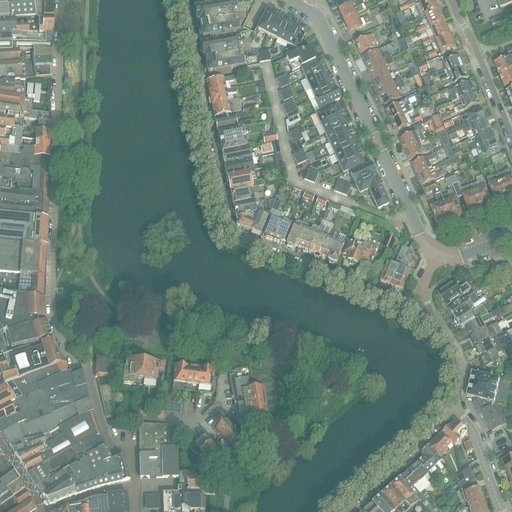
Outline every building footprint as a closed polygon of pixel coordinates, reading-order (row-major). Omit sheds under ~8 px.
[(0,3),(0,22),(16,21),(16,19),(37,18),(53,16),(53,0),(36,0),(37,1),(34,1),(21,2),(5,3),(0,3)] [(192,0),(193,3),(196,5),(197,12),(195,12),(197,25),(199,24),(202,45),(200,46),(202,58),(204,58),(206,65),(204,67),(205,70),(207,72),(207,74),(243,67),(240,53),(250,52),(249,46),(239,47),(235,20),(244,18),(243,12),(234,14),(231,0),(192,0)] [(334,0),(339,9),(351,3),(358,0),(334,0)] [(339,9),(344,20),(356,15),(354,8),(363,4),(361,0),(358,0),(351,3),(339,9)] [(428,0),(420,3),(425,16),(440,10),(435,0),(428,0)] [(511,0),(497,0),(501,8),(511,3),(511,0)] [(411,16),(418,13),(416,8),(409,11),(411,16)] [(384,24),(395,19),(390,9),(379,14),(384,24)] [(424,26),(426,31),(426,30),(431,28),(445,22),(440,10),(425,16),(429,24),(424,26)] [(267,11),(257,30),(267,35),(277,15),(267,11)] [(492,25),(511,17),(509,13),(490,21),(492,25)] [(277,15),(267,35),(277,40),(287,20),(277,15)] [(359,20),(356,15),(344,20),(350,33),(362,27),(372,22),(369,16),(359,20)] [(52,32),(53,16),(37,18),(37,33),(52,32)] [(404,17),(398,20),(401,26),(407,23),(404,17)] [(0,35),(29,34),(37,33),(37,18),(16,19),(16,21),(0,22),(0,35)] [(296,25),(287,20),(277,40),(287,45),(296,25)] [(422,42),(424,46),(436,41),(450,35),(445,22),(431,28),(434,37),(429,39),(422,42)] [(307,30),(296,25),(287,45),(297,49),(307,30)] [(383,25),(375,28),(377,33),(385,29),(383,25)] [(0,44),(41,44),(41,43),(53,43),(52,32),(37,33),(29,34),(0,35),(0,44)] [(377,47),(374,41),(375,41),(372,35),(366,38),(364,33),(354,38),(356,42),(358,48),(357,49),(359,53),(360,53),(361,55),(372,50),(377,47)] [(424,47),(436,42),(441,54),(455,48),(450,35),(436,41),(424,46),(424,47)] [(410,38),(404,40),(407,46),(412,44),(410,38)] [(309,49),(302,40),(295,53),(294,55),(286,58),(286,59),(292,72),(315,61),(309,49)] [(41,43),(41,44),(41,50),(47,50),(52,51),(53,43),(41,43)] [(0,44),(0,53),(24,52),(52,51),(47,50),(41,50),(41,44),(0,44)] [(499,75),(511,69),(511,48),(506,51),(508,57),(494,63),(499,75)] [(364,63),(367,70),(391,59),(389,54),(384,56),(385,58),(382,59),(378,50),(362,57),(365,62),(364,63)] [(52,59),(52,51),(24,52),(25,61),(52,59)] [(0,53),(0,64),(25,63),(25,61),(24,52),(0,53)] [(439,77),(448,73),(463,67),(459,56),(444,63),(446,69),(437,73),(439,77)] [(0,94),(24,95),(25,87),(25,82),(25,78),(35,78),(51,76),(51,66),(52,59),(25,61),(25,63),(0,64),(0,94)] [(371,76),(374,81),(389,74),(385,65),(388,64),(388,66),(393,63),(391,59),(367,70),(370,77),(371,76)] [(321,60),(301,69),(306,80),(326,70),(321,60)] [(426,63),(417,66),(419,73),(428,69),(426,63)] [(468,78),(463,67),(448,73),(439,77),(440,81),(449,77),(453,84),(468,78)] [(511,69),(499,75),(504,88),(511,84),(511,69)] [(330,80),(326,70),(306,80),(310,89),(330,80)] [(436,70),(426,74),(429,81),(439,77),(437,73),(436,70)] [(286,74),(276,79),(278,84),(288,79),(286,74)] [(375,86),(378,93),(402,82),(400,78),(395,80),(396,81),(393,83),(389,74),(374,81),(376,86),(375,86)] [(206,82),(209,94),(225,90),(223,83),(233,81),(232,77),(206,82)] [(288,79),(278,84),(280,89),(291,84),(288,79)] [(335,90),(330,80),(310,89),(315,99),(335,90)] [(404,87),(402,82),(378,93),(382,100),(385,105),(400,98),(396,89),(399,88),(399,90),(404,87)] [(451,102),(459,99),(475,92),(473,86),(472,87),(470,82),(455,88),(455,89),(449,91),(451,95),(451,102)] [(433,86),(426,89),(429,96),(436,93),(433,86)] [(289,87),(279,92),(281,97),(291,92),(289,87)] [(209,94),(211,106),(228,102),(226,95),(236,93),(235,88),(225,90),(209,94)] [(339,100),(335,90),(315,99),(321,112),(335,105),(334,102),(339,100)] [(240,94),(242,99),(255,96),(254,91),(240,94)] [(291,92),(281,97),(283,102),(294,97),(291,92)] [(478,99),(475,92),(459,99),(462,106),(457,108),(458,112),(464,110),(479,104),(477,100),(478,99)] [(439,98),(437,93),(436,93),(429,96),(431,101),(439,98)] [(0,94),(0,107),(20,110),(22,110),(24,99),(24,95),(0,94)] [(391,121),(406,115),(413,112),(410,105),(416,102),(413,95),(400,101),(401,103),(386,110),(391,121)] [(24,99),(22,110),(29,111),(31,111),(32,100),(24,99)] [(292,100),(281,105),(284,110),(294,105),(292,100)] [(228,102),(211,106),(214,117),(240,112),(239,107),(234,108),(233,101),(228,102)] [(294,105),(284,110),(286,115),(296,110),(294,105)] [(340,115),(335,105),(321,112),(315,114),(320,125),(340,115)] [(0,116),(6,118),(7,117),(19,118),(20,110),(0,107),(0,116)] [(461,118),(463,122),(462,130),(485,120),(485,119),(486,119),(484,114),(483,114),(481,109),(466,115),(467,116),(461,118)] [(38,130),(38,128),(38,120),(28,119),(29,111),(22,110),(20,110),(19,118),(7,117),(6,118),(0,116),(0,146),(21,149),(21,147),(21,139),(22,129),(38,130)] [(296,110),(286,115),(288,120),(299,115),(296,110)] [(304,113),(307,121),(314,118),(311,110),(304,113)] [(415,110),(409,114),(412,119),(419,115),(415,110)] [(29,111),(28,119),(38,120),(49,121),(49,114),(31,111),(29,111)] [(456,115),(454,111),(438,117),(440,122),(456,115)] [(320,125),(314,127),(319,137),(325,134),(345,125),(340,115),(320,125)] [(409,121),(406,115),(391,121),(396,132),(411,125),(422,120),(420,116),(409,121)] [(437,116),(431,119),(434,125),(440,122),(438,117),(437,116)] [(217,133),(250,126),(249,121),(236,124),(235,117),(215,121),(217,133)] [(453,125),(450,119),(443,123),(445,128),(453,125)] [(49,121),(38,120),(38,128),(49,129),(49,121)] [(462,130),(464,134),(472,130),(475,137),(490,131),(490,130),(491,130),(489,124),(487,125),(485,120),(462,130)] [(420,124),(413,127),(415,132),(423,129),(420,124)] [(349,135),(345,125),(325,134),(329,144),(349,135)] [(243,129),(218,135),(221,153),(247,147),(243,129)] [(298,129),(288,134),(290,139),(300,134),(298,129)] [(414,133),(400,139),(402,144),(401,145),(404,151),(419,144),(424,142),(421,134),(424,133),(423,129),(415,132),(414,133)] [(38,130),(35,130),(35,140),(49,140),(49,131),(38,130)] [(478,143),(469,147),(471,151),(474,150),(480,148),(494,142),(493,137),(494,137),(492,132),(490,132),(490,131),(475,137),(478,143)] [(264,144),(276,141),(275,134),(262,137),(264,144)] [(300,134),(290,139),(292,144),(303,139),(300,134)] [(451,142),(458,139),(456,134),(449,136),(451,142)] [(354,145),(349,135),(329,144),(325,146),(329,156),(334,154),(354,145)] [(447,139),(440,142),(443,148),(450,145),(449,144),(447,139)] [(21,149),(20,155),(49,158),(49,153),(49,140),(35,140),(35,147),(21,147),(21,149)] [(495,143),(494,142),(480,148),(474,150),(478,157),(477,157),(479,161),(484,158),(484,159),(499,153),(497,148),(498,148),(496,142),(495,143)] [(422,150),(419,144),(404,151),(406,157),(408,156),(410,161),(424,155),(424,154),(426,153),(432,150),(430,146),(422,150)] [(358,154),(354,145),(334,154),(338,164),(358,154)] [(450,145),(443,148),(446,154),(452,152),(452,151),(450,147),(450,145)] [(0,153),(20,155),(21,149),(0,146),(0,153)] [(221,153),(224,165),(248,160),(254,159),(253,153),(249,154),(248,147),(247,147),(221,153)] [(460,148),(452,151),(452,152),(455,158),(462,155),(460,148)] [(303,151),(292,156),(295,161),(305,156),(303,151)] [(0,153),(0,165),(9,166),(19,166),(19,165),(49,166),(49,158),(20,155),(0,153)] [(363,164),(358,154),(338,164),(343,174),(344,174),(348,172),(348,171),(363,164)] [(493,165),(504,160),(502,154),(491,159),(493,165)] [(413,170),(415,176),(431,169),(428,162),(436,158),(434,155),(412,165),(414,170),(413,170)] [(305,156),(295,161),(297,165),(307,161),(305,156)] [(248,160),(224,165),(227,177),(254,172),(262,170),(261,165),(250,167),(248,160)] [(464,162),(458,164),(460,171),(467,168),(464,162)] [(348,172),(344,174),(344,175),(347,176),(350,174),(355,185),(374,175),(370,165),(364,167),(363,164),(348,171),(348,172)] [(0,166),(0,180),(18,182),(17,190),(19,191),(38,192),(38,203),(48,203),(49,169),(20,167),(19,168),(9,167),(3,167),(0,166)] [(308,169),(304,180),(309,182),(313,171),(308,169)] [(434,175),(431,169),(415,176),(418,182),(419,182),(421,186),(436,180),(436,179),(444,175),(442,171),(434,175)] [(313,171),(309,182),(314,184),(318,173),(313,171)] [(504,172),(498,175),(500,181),(508,200),(511,197),(511,178),(509,171),(504,172)] [(260,186),(261,186),(264,186),(263,180),(253,183),(254,185),(252,185),(251,181),(256,180),(254,172),(227,177),(230,193),(256,187),(260,186)] [(379,185),(374,175),(355,185),(359,195),(368,190),(379,185)] [(455,176),(449,178),(453,186),(459,184),(455,176)] [(471,186),(473,192),(481,210),(487,208),(487,206),(491,204),(482,181),(481,177),(476,179),(478,183),(471,186)] [(501,202),(508,200),(500,181),(494,184),(492,177),(487,179),(496,202),(501,200),(501,202)] [(0,189),(9,190),(10,182),(0,181),(0,189)] [(337,181),(333,192),(342,195),(346,184),(337,181)] [(425,194),(438,189),(435,182),(422,188),(425,194)] [(346,184),(342,195),(347,197),(351,186),(346,184)] [(459,184),(453,186),(457,198),(463,196),(469,213),(474,211),(475,212),(481,210),(473,192),(471,186),(461,190),(459,184)] [(388,205),(379,185),(368,190),(377,210),(388,205)] [(230,194),(233,206),(257,201),(254,201),(253,194),(262,192),(260,186),(256,187),(256,189),(230,194)] [(437,204),(431,207),(435,218),(435,219),(436,223),(441,221),(449,218),(450,220),(449,217),(444,203),(441,197),(440,194),(438,189),(432,191),(437,204)] [(0,191),(0,202),(5,203),(38,205),(38,203),(38,192),(19,191),(19,193),(0,191)] [(448,195),(441,197),(444,203),(449,217),(450,220),(452,219),(452,221),(458,219),(457,217),(461,216),(452,191),(447,192),(448,195)] [(273,241),(281,222),(282,218),(284,215),(277,212),(282,199),(276,197),(275,200),(271,210),(270,212),(268,217),(269,218),(262,236),(273,241)] [(233,206),(235,219),(256,214),(254,206),(258,206),(257,201),(233,206)] [(0,213),(37,216),(48,217),(48,206),(38,205),(5,203),(0,202),(0,213)] [(329,203),(328,208),(339,212),(341,207),(329,203)] [(341,207),(339,212),(355,218),(357,213),(341,207)] [(257,214),(254,220),(250,231),(261,236),(267,221),(268,217),(270,212),(269,212),(257,214)] [(0,241),(43,244),(46,245),(47,241),(47,230),(47,229),(47,221),(48,217),(37,216),(0,213),(0,241)] [(281,222),(273,241),(284,245),(296,214),(292,213),(289,221),(282,218),(281,222)] [(239,227),(250,231),(254,220),(257,214),(256,214),(235,219),(237,225),(239,227)] [(295,222),(285,246),(293,249),(294,247),(298,249),(308,224),(311,217),(307,215),(304,216),(302,221),(301,224),(295,222)] [(318,230),(309,253),(313,255),(314,257),(318,259),(320,258),(321,258),(330,236),(323,233),(326,224),(322,222),(319,228),(318,230)] [(308,253),(309,253),(318,230),(319,228),(313,226),(308,224),(298,249),(301,250),(302,253),(307,254),(308,253)] [(331,232),(330,236),(321,258),(327,261),(327,263),(335,266),(347,237),(331,232)] [(352,266),(355,265),(355,264),(356,265),(357,263),(369,268),(377,248),(376,248),(381,238),(373,235),(369,245),(368,244),(367,248),(363,246),(363,249),(354,245),(353,246),(346,243),(341,256),(348,259),(347,261),(348,261),(348,262),(349,265),(352,266)] [(386,236),(381,248),(390,252),(395,240),(386,236)] [(0,272),(5,273),(45,277),(47,246),(46,245),(43,244),(0,241),(0,272)] [(390,288),(403,256),(403,257),(404,257),(408,250),(401,247),(395,264),(388,262),(386,265),(379,283),(390,288)] [(407,258),(404,257),(403,257),(403,256),(390,288),(401,293),(410,270),(403,268),(407,258)] [(500,280),(511,275),(508,265),(496,269),(500,280)] [(44,298),(44,296),(45,277),(5,273),(0,272),(0,289),(21,294),(44,298)] [(446,306),(460,296),(470,290),(466,284),(458,290),(454,283),(438,294),(439,295),(438,296),(442,301),(443,300),(446,306)] [(0,332),(6,328),(11,347),(52,337),(51,333),(50,331),(47,321),(45,316),(45,308),(44,299),(44,298),(21,294),(0,289),(0,332)] [(455,319),(471,309),(473,312),(474,311),(481,306),(487,301),(485,297),(478,302),(474,294),(466,298),(449,309),(456,319),(455,319)] [(461,329),(465,327),(480,320),(492,313),(490,311),(483,315),(481,313),(476,315),(474,311),(473,312),(471,309),(455,319),(456,320),(455,320),(455,323),(456,325),(459,326),(460,326),(461,329)] [(465,327),(470,337),(485,329),(483,327),(482,324),(496,317),(494,312),(492,313),(480,320),(465,327)] [(475,347),(500,335),(502,334),(499,329),(496,324),(488,328),(485,329),(470,337),(475,347)] [(490,340),(475,347),(481,357),(495,350),(499,348),(504,346),(511,342),(506,332),(502,334),(500,335),(491,339),(490,340)] [(7,350),(3,352),(3,354),(5,359),(8,370),(14,368),(17,379),(60,363),(55,347),(58,342),(52,338),(7,350)] [(495,350),(481,357),(486,367),(487,367),(492,365),(494,369),(502,365),(499,358),(497,354),(500,353),(506,350),(511,346),(511,344),(511,342),(504,346),(499,348),(495,350)] [(96,356),(95,368),(115,369),(116,358),(96,356)] [(0,385),(6,383),(17,379),(14,368),(8,370),(5,359),(0,361),(0,385)] [(122,359),(121,367),(124,368),(122,385),(134,386),(134,380),(143,381),(145,362),(122,359)] [(65,361),(60,363),(17,379),(6,383),(0,385),(0,409),(13,402),(42,392),(38,383),(69,371),(65,361)] [(164,364),(145,362),(143,381),(156,382),(157,372),(163,372),(164,364)] [(173,384),(186,385),(188,367),(175,366),(173,384)] [(186,385),(198,387),(200,369),(188,367),(186,385)] [(212,370),(200,369),(198,387),(210,388),(212,370)] [(0,434),(9,447),(39,438),(49,434),(58,429),(78,418),(93,412),(89,399),(88,400),(88,399),(82,372),(71,375),(69,371),(38,383),(42,392),(13,402),(0,409),(0,434)] [(235,391),(237,404),(265,400),(263,386),(250,388),(247,371),(233,374),(235,391)] [(474,399),(492,403),(494,403),(500,379),(472,373),(467,397),(474,398),(474,399)] [(98,385),(100,392),(113,393),(114,386),(98,385)] [(100,392),(102,402),(113,400),(113,393),(100,392)] [(492,407),(492,403),(474,399),(473,402),(480,416),(482,414),(492,432),(504,426),(500,418),(499,419),(492,407)] [(267,413),(265,400),(237,404),(240,418),(241,427),(254,425),(252,416),(267,413)] [(19,464),(26,474),(61,455),(92,439),(101,436),(93,412),(78,418),(58,429),(62,435),(65,442),(39,457),(19,464)] [(448,426),(441,433),(451,443),(453,445),(460,439),(461,440),(465,436),(467,435),(466,432),(454,421),(449,427),(448,426)] [(236,443),(240,439),(239,438),(240,437),(225,422),(215,430),(230,446),(235,442),(236,443)] [(138,424),(139,455),(161,454),(161,448),(177,448),(179,448),(178,427),(138,424)] [(9,447),(14,455),(33,449),(52,441),(62,435),(58,429),(49,434),(39,438),(9,447)] [(441,433),(428,446),(439,459),(447,450),(445,449),(451,443),(441,433)] [(14,455),(19,464),(39,457),(65,442),(62,435),(52,441),(33,449),(14,455)] [(26,474),(35,488),(43,481),(81,459),(105,448),(101,436),(92,439),(61,455),(26,474)] [(194,446),(190,450),(196,456),(198,454),(205,461),(204,461),(209,466),(211,463),(212,464),(222,455),(204,436),(194,446)] [(186,437),(181,441),(187,448),(192,443),(186,437)] [(466,451),(472,449),(469,440),(463,442),(466,451)] [(424,456),(416,464),(427,475),(430,479),(445,465),(440,460),(439,459),(428,446),(421,452),(424,456)] [(40,496),(41,497),(55,487),(68,480),(87,470),(90,479),(94,478),(100,476),(96,465),(102,463),(111,461),(105,448),(81,459),(43,481),(35,488),(40,496)] [(178,478),(177,448),(161,448),(161,454),(162,478),(178,478)] [(140,479),(162,478),(161,454),(139,455),(140,479)] [(124,457),(116,459),(119,471),(121,482),(129,481),(124,457)] [(511,457),(503,460),(507,472),(511,470),(511,457)] [(116,459),(111,461),(102,463),(105,474),(119,471),(116,459)] [(108,485),(105,474),(102,463),(96,465),(100,476),(94,478),(98,488),(108,485)] [(416,464),(408,471),(420,486),(423,489),(424,490),(429,486),(432,490),(437,486),(430,479),(427,475),(416,464)] [(0,483),(14,474),(8,465),(0,470),(0,483)] [(469,468),(455,477),(460,483),(471,474),(473,473),(469,468)] [(75,496),(98,488),(94,478),(90,479),(87,470),(68,480),(55,487),(41,497),(49,506),(75,496)] [(108,485),(121,482),(119,471),(105,474),(108,485)] [(408,471),(399,479),(409,490),(416,499),(417,499),(420,496),(418,494),(423,489),(420,486),(408,471)] [(19,482),(14,474),(0,483),(0,499),(8,494),(6,491),(19,482)] [(471,474),(460,483),(463,487),(474,479),(471,474)] [(180,479),(180,492),(181,492),(204,491),(204,478),(180,479)] [(399,479),(390,487),(410,510),(417,503),(415,500),(416,499),(409,490),(399,479)] [(463,487),(461,489),(462,493),(461,493),(465,503),(466,502),(468,508),(483,503),(478,488),(477,488),(474,479),(463,487)] [(25,490),(19,482),(6,491),(8,494),(0,499),(0,506),(0,507),(5,503),(25,490)] [(395,511),(407,511),(410,510),(390,487),(381,496),(395,511)] [(450,489),(445,493),(448,498),(455,493),(452,489),(450,489)] [(20,509),(14,511),(32,511),(35,510),(32,500),(25,490),(5,503),(0,507),(1,508),(13,500),(14,501),(20,509)] [(141,504),(157,505),(157,490),(141,490),(141,504)] [(161,511),(204,511),(204,491),(181,492),(180,492),(160,493),(161,511)] [(106,496),(107,503),(107,508),(128,506),(126,494),(106,496)] [(381,496),(372,504),(379,511),(395,511),(381,496)] [(96,497),(81,502),(83,510),(88,508),(88,511),(99,511),(98,511),(97,504),(96,497)] [(88,511),(88,508),(83,510),(81,502),(67,507),(66,509),(57,511),(88,511)] [(107,503),(97,504),(98,511),(99,511),(107,511),(107,508),(107,503)] [(486,511),(483,503),(468,508),(469,511),(486,511)]
